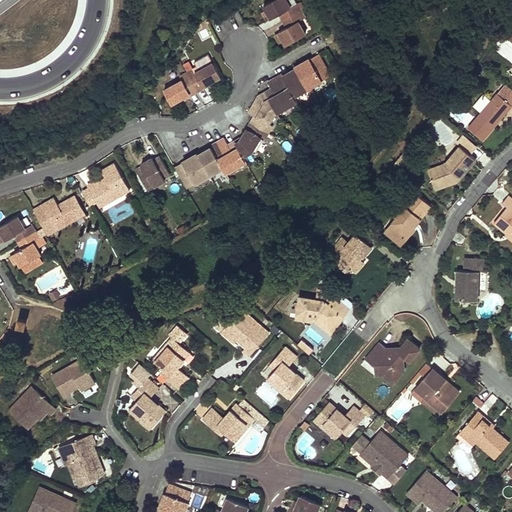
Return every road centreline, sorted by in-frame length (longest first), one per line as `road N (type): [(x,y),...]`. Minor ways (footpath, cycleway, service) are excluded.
road 1 (residential): [(0,180),(68,159),(105,134),(236,103),(245,44)]
road 2 (residential): [(511,149),(440,235),(424,290),(447,338),(511,388)]
road 3 (residential): [(152,479),(102,412),(116,356)]
road 4 (primary): [(0,81),(37,77),(60,64),(79,46),(96,0)]
